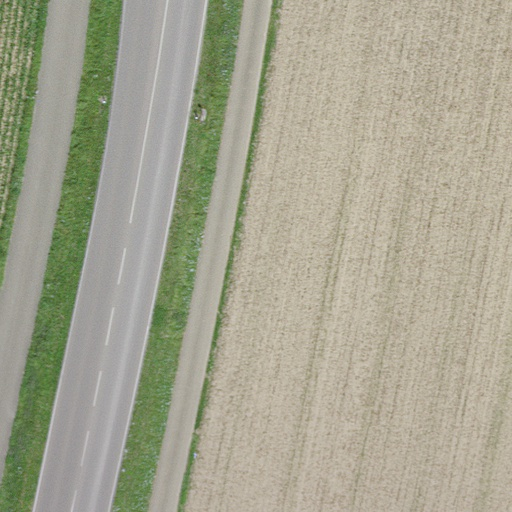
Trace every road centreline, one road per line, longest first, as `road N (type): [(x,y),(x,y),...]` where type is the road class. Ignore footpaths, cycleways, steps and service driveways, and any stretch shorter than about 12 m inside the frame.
road 1 (secondary): [(164,0),(144,157),(72,511)]
road 2 (track): [(165,511),(258,0)]
road 3 (track): [(69,0),(59,104),(0,406)]
